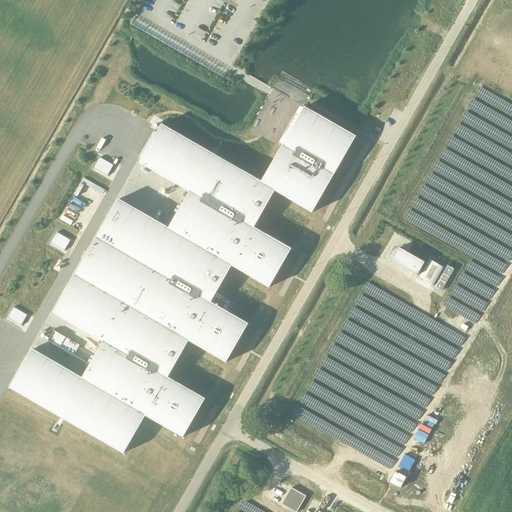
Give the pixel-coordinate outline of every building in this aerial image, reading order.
[(141,31),(224,78),(228,72),(133,18),(129,24),(141,31)] [(490,105),(511,64),(511,52),(484,38),(458,88),(490,105)] [(355,137),(304,107),(296,121),(294,120),(292,123),(287,131),(289,132),(260,182),(161,125),(138,164),(188,192),(168,228),(118,200),(52,313),(102,342),(81,378),(31,350),(9,388),(123,454),(144,416),(182,438),(204,399),(167,378),(188,341),(225,363),(247,324),(210,303),(231,266),(268,288),(290,249),(253,228),(274,192),(311,213),(355,137)] [(225,148),(220,154),(228,160),(233,154),(225,148)] [(113,166),(99,158),(93,168),(107,176),(113,166)] [(70,241),(56,233),(50,243),(64,251),(70,241)] [(390,261),(416,276),(424,263),(398,248),(390,261)] [(33,255),(31,260),(40,264),(42,259),(33,255)] [(443,268),(429,260),(419,278),(433,286),(443,268)] [(453,270),(447,266),(434,288),(441,291),(453,270)] [(350,278),(364,282),(362,281),(366,271),(354,268),(350,278)] [(232,289),(240,277),(234,273),(227,285),(232,289)] [(297,401),(342,425),(393,327),(381,322),(376,332),(372,331),(389,298),(397,302),(393,310),(402,315),(410,299),(393,290),(395,286),(369,273),(342,324),(332,318),(312,357),(318,361),(297,401)] [(27,316),(13,308),(7,318),(20,326),(27,316)] [(79,346),(53,331),(47,342),(73,356),(79,346)] [(399,363),(404,365),(416,344),(412,341),(399,363)] [(385,385),(378,396),(388,402),(395,391),(385,385)] [(33,444),(36,438),(17,429),(10,441),(40,456),(43,449),(33,444)] [(41,453),(49,456),(52,448),(45,445),(41,453)] [(136,496),(66,458),(60,469),(130,508),(136,496)] [(293,511),(296,511),(305,497),(291,488),(281,505),(293,511)]
